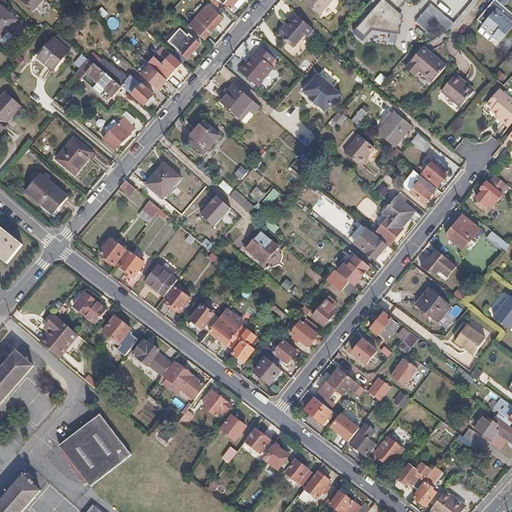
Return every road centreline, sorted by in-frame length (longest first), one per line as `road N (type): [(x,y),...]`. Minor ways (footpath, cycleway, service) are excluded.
road 1 (residential): [(275,413),(484,148)]
road 2 (residential): [(268,0),(56,248)]
road 3 (residential): [(275,413),(56,248)]
road 4 (residential): [(402,511),(275,413)]
